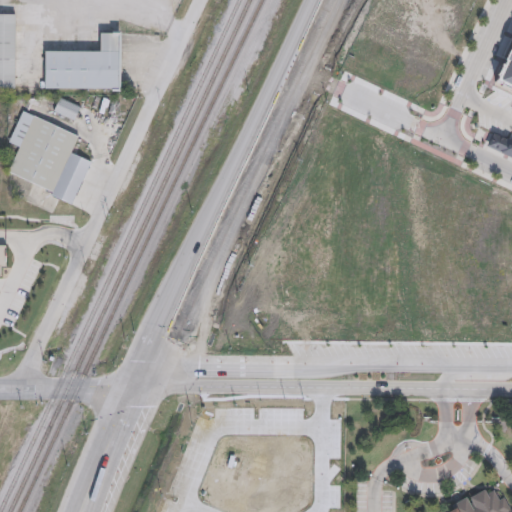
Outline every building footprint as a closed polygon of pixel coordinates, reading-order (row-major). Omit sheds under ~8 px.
[(0,91),(13,91),(13,16),(0,16),(0,91)] [(511,79),(498,73),(507,54),(502,52),(511,34),(511,79)] [(42,90),(117,92),(118,35),(98,35),(98,54),(43,53),(42,90)] [(79,109),(57,100),(52,114),(73,123),(79,109)] [(6,179),(74,204),(89,164),(70,156),(77,137),(20,115),(8,146),(17,149),(6,179)] [(487,144),(511,156),(511,141),(492,132),(487,144)] [(439,511),(485,489),(486,493),(492,490),(498,499),(502,497),(511,511),(509,511),(439,511)]
